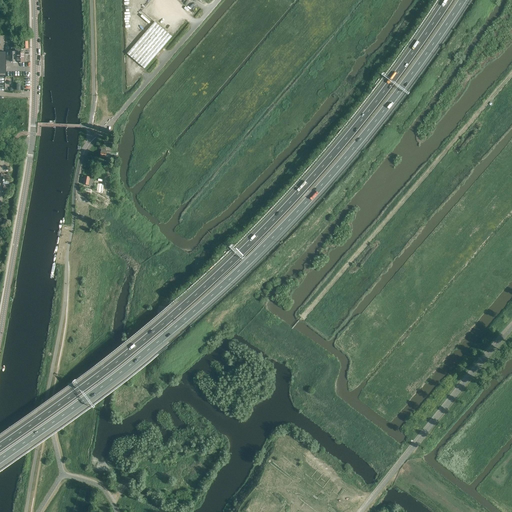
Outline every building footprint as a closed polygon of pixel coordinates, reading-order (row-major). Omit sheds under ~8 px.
[(149,24),(168,2),(165,0),(140,0),(132,8),(149,24)] [(137,42),(127,53),(144,68),(155,56),(163,47),(172,36),(155,22),(150,27),(137,42)] [(24,41),(24,39),(19,39),(20,43),(23,43),(23,48),(28,48),(28,41),(24,41)] [(13,59),(13,62),(24,62),(24,53),(17,53),(17,51),(12,51),(12,59),(13,59)] [(92,186),(94,178),(84,176),(82,184),(86,184),(85,185),(88,186),(88,185),(92,186)]
